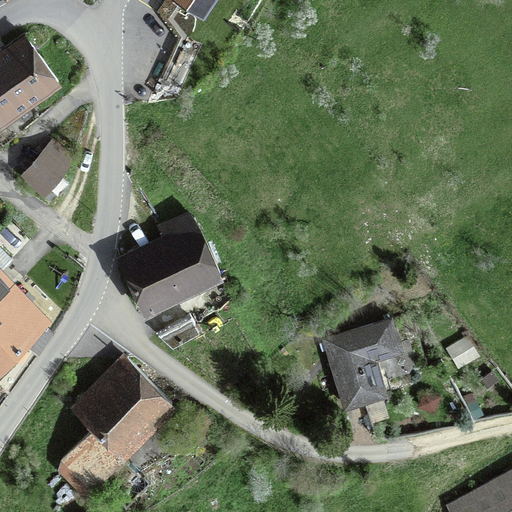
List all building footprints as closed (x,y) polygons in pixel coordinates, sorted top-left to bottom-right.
[(216,0),(174,0),(204,19),(216,0)] [(0,57),(0,93),(52,56),(47,49),(40,55),(27,37),(0,57)] [(62,50),(52,56),(0,93),(0,123),(59,81),(66,91),(80,73),(62,50)] [(45,149),(22,169),(45,191),(66,168),(45,149)] [(166,237),(121,259),(130,281),(128,288),(131,291),(135,291),(144,309),(221,271),(195,215),(186,219),(183,214),(160,227),(166,237)] [(0,367),(47,321),(0,274),(0,262),(27,235),(6,215),(0,220),(0,367)] [(201,330),(191,312),(158,332),(174,346),(201,330)] [(322,337),(341,404),(381,392),(369,351),(395,343),(388,318),(322,337)] [(58,469),(80,493),(172,402),(128,357),(77,409),(95,428),(60,458),(58,469)] [(511,511),(511,467),(447,504),(450,511),(511,511)]
